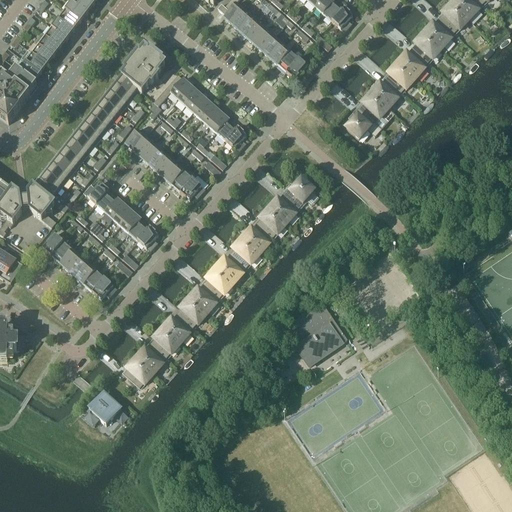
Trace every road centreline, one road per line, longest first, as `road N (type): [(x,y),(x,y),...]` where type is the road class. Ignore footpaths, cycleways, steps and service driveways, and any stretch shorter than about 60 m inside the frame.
road 1 (unknown): [(209,511),(179,468),(180,455),(228,404),(252,355),(375,236),(511,175)]
road 2 (residential): [(192,234),(79,350),(0,303)]
road 3 (tertiary): [(133,0),(26,139),(0,143)]
road 4 (residential): [(285,126),(133,0)]
road 5 (unclassified): [(511,416),(462,315),(421,259)]
road 6 (residential): [(380,14),(285,126)]
road 7 (residential): [(285,126),(192,234)]
